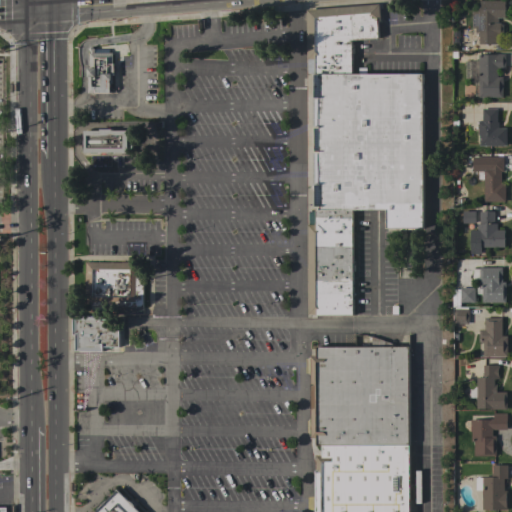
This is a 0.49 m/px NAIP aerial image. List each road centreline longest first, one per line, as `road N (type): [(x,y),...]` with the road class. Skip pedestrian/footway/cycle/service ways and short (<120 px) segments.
road 1 (primary): [(25,2),(30,425)]
road 2 (primary): [(57,511),(55,157)]
road 3 (primary): [(55,157),(53,0)]
